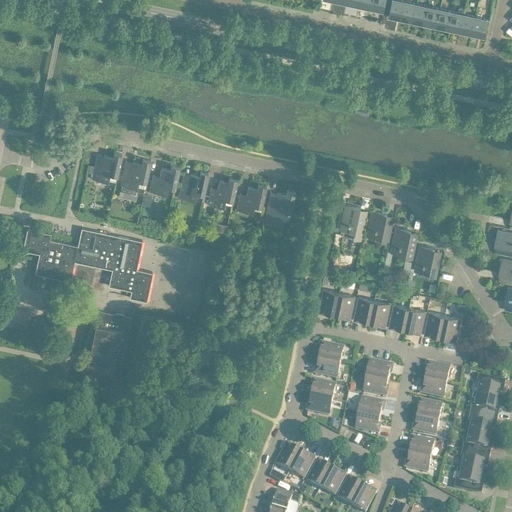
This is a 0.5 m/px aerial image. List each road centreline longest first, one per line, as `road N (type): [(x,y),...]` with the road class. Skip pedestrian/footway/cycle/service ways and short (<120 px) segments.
road 1 (residential): [(0,159),(40,167),(102,131),(412,198),(434,217),(504,329)]
road 2 (secondary): [(99,2),(485,85)]
road 3 (residential): [(490,59),(234,8)]
road 4 (residential): [(291,413),(307,328),(412,345)]
road 5 (residential): [(390,470),(412,345)]
